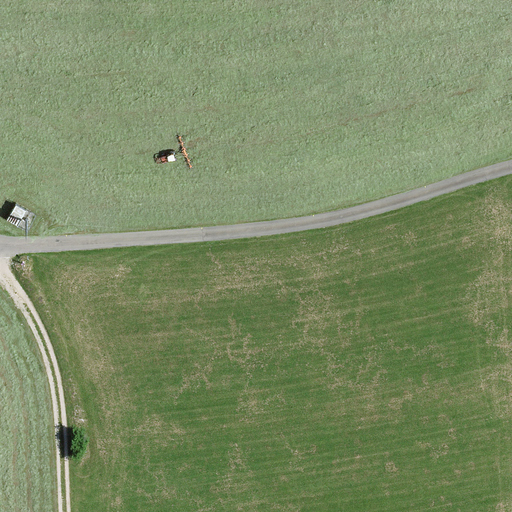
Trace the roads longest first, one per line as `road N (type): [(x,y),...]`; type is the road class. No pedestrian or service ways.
road 1 (unclassified): [(511,166),(283,227),(0,246)]
road 2 (track): [(64,511),(50,358),(0,263)]
